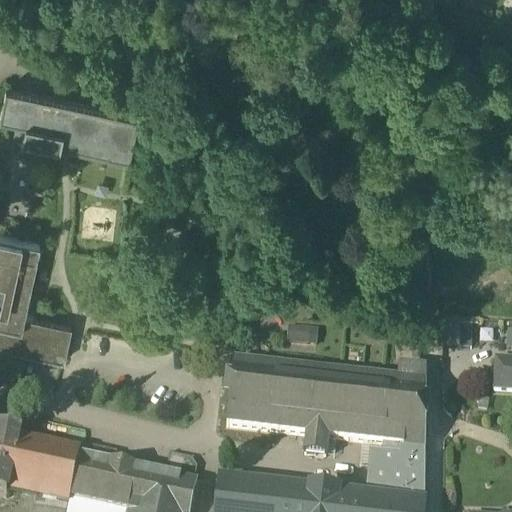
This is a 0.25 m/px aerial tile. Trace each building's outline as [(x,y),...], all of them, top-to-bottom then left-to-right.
[(137,119),(4,90),(0,109),(0,120),(24,126),(21,139),(16,138),(16,140),(59,148),(59,146),(60,141),(75,144),(74,149),(127,161),(137,119)] [(22,316),(38,242),(0,233),(0,346),(62,360),(70,326),(22,316)] [(438,350),(459,351),(459,327),(459,321),(439,321),(438,350)] [(471,328),(459,327),(459,351),(470,351),(471,328)] [(494,361),(494,374),(502,375),(503,362),(494,361)] [(493,393),(511,394),(511,362),(503,362),(502,375),(494,374),(493,393)] [(383,447),(401,449),(423,452),(423,375),(399,372),(397,385),(233,365),(226,429),(383,447)] [(0,498),(9,500),(10,496),(28,499),(35,501),(66,508),(68,508),(69,503),(68,502),(78,455),(17,442),(18,437),(0,432),(0,498)] [(375,495),(374,503),(421,508),(423,452),(401,449),(400,458),(371,455),(366,494),(375,495)] [(157,511),(165,479),(164,479),(78,460),(79,455),(78,455),(68,502),(69,503),(111,511),(157,511)] [(165,479),(192,485),(196,475),(191,462),(169,457),(164,479),(165,479)] [(192,485),(165,479),(157,511),(188,511),(194,485),(192,485)] [(424,511),(425,509),(421,508),(374,503),(219,485),(216,511),(424,511)] [(65,511),(66,508),(35,501),(32,511),(65,511)] [(65,511),(111,511),(69,503),(68,508),(66,508),(65,511)]
